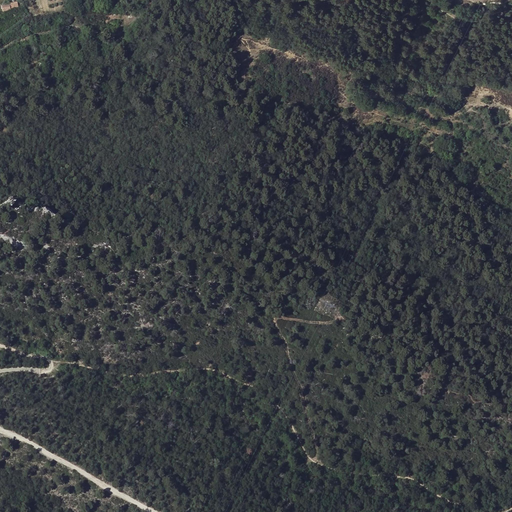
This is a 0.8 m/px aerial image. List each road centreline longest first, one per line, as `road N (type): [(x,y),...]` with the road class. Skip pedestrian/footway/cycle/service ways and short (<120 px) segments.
road 1 (track): [(337,317),(328,324),(274,318),(317,463)]
road 2 (track): [(148,511),(0,427)]
